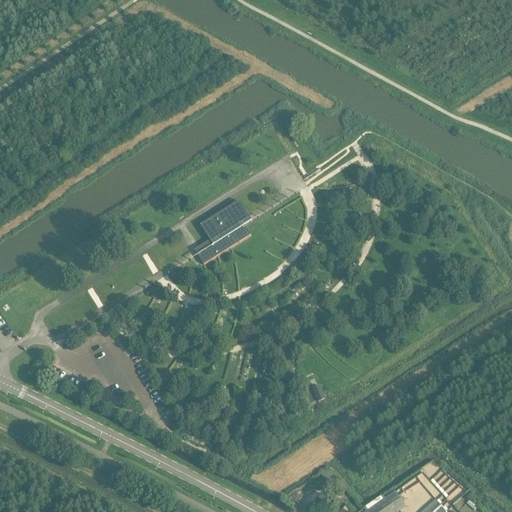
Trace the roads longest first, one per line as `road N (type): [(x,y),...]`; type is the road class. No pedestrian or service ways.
road 1 (secondary): [(0,383),(255,511)]
road 2 (unknown): [(0,427),(166,511)]
